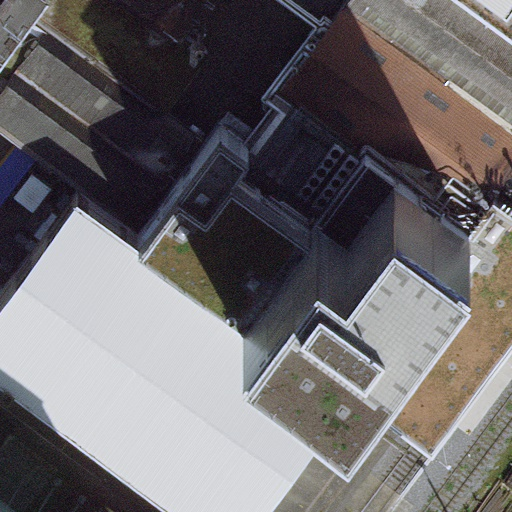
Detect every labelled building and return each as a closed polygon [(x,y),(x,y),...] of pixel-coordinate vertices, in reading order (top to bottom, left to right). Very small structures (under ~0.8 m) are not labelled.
[(128,0),(0,0),(0,152),(76,211),(136,255),(207,148),(158,109),(202,50),(177,31),(175,33),(128,0)] [(128,0),(175,33),(177,31),(199,0),(128,0)] [(386,173),(467,231),(341,405),(384,436),(511,259),(511,208),(489,192),(511,160),(511,17),(487,0),(343,0),(324,27),(277,92),(357,149),(360,144),(362,145),(391,167),(386,173)] [(288,0),(324,27),(343,0),(288,0)] [(511,0),(487,0),(511,17),(511,0)] [(207,148),(136,255),(238,331),(312,220),(242,174),(252,159),(216,135),(207,148)] [(238,331),(341,405),(467,231),(386,173),(391,167),(362,145),(312,220),(238,331)] [(163,511),(266,511),(341,405),(238,331),(136,255),(76,211),(0,312),(0,390),(3,392),(0,395),(0,400),(5,404),(10,398),(163,511)] [(20,511),(0,496),(0,511),(20,511)]
